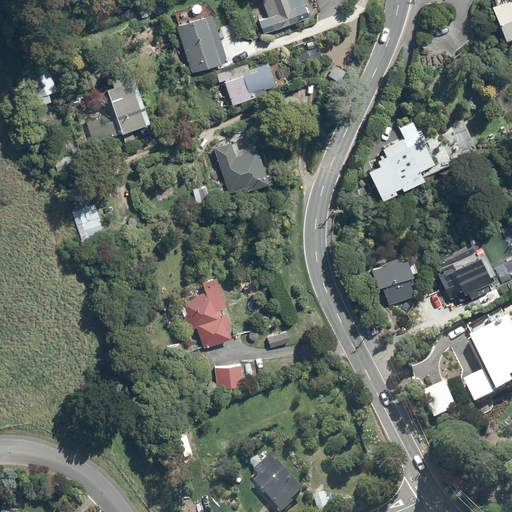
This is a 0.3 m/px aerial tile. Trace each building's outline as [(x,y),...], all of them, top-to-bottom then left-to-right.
[(308,19),(300,0),(261,0),(269,20),(260,23),(265,36),(308,19)] [(511,0),(493,0),(491,1),(494,7),(491,8),(504,45),(511,41),(511,0)] [(206,19),(177,29),(192,74),(228,63),(220,39),(224,38),(220,28),(216,29),(216,28),(217,27),(212,13),(205,15),(206,19)] [(246,65),(216,75),(219,83),(224,82),(233,107),(257,98),(256,94),(263,91),(264,92),(276,88),(275,86),(284,82),(283,80),(286,79),(281,66),(279,67),(277,62),(248,72),(246,65)] [(152,126),(133,72),(102,83),(113,112),(85,121),(93,144),(122,134),(123,136),(152,126)] [(402,141),(382,150),(384,155),(379,157),(380,161),(376,163),(379,169),(367,173),(381,204),(395,198),(393,194),(399,191),(401,194),(422,185),(417,174),(433,167),(422,142),(406,149),(402,141)] [(231,145),(215,150),(229,195),(242,191),(243,195),(266,188),(266,189),(273,187),(270,176),(266,177),(258,152),(236,159),(231,145)] [(207,187),(193,190),(196,204),(209,202),(207,187)] [(93,204),(72,212),(82,242),(91,240),(90,237),(103,232),(93,204)] [(412,285),(403,261),(396,264),(395,261),(383,266),(384,268),(371,273),(377,291),(384,288),(385,291),(382,292),(388,306),(413,297),(409,286),(412,285)] [(456,266),(435,276),(440,287),(443,285),(450,298),(456,295),(459,303),(475,295),(479,304),(487,300),(484,294),(493,290),(481,267),(477,270),(475,266),(460,274),(456,266)] [(216,281),(202,285),(205,294),(184,301),(188,313),(183,315),(186,323),(188,322),(191,330),(196,328),(203,350),(232,341),(228,331),(233,330),(216,281)] [(511,305),(501,310),(502,314),(469,330),(474,340),(470,342),(486,375),(478,378),(477,375),(466,380),(468,383),(465,385),(475,407),(496,397),(498,399),(511,392),(511,386),(511,385),(511,305)] [(290,343),(286,332),(278,334),(279,335),(273,338),(272,336),(267,338),(271,349),(290,343)] [(242,366),(215,369),(217,390),(243,388),(242,366)] [(456,412),(444,387),(424,396),(436,422),(456,412)] [(277,467),(272,460),(256,474),(261,480),(255,485),(278,511),(290,511),(295,508),(293,506),(305,495),(279,465),(277,467)] [(331,511),(326,493),(314,496),(318,511),(331,511)]
